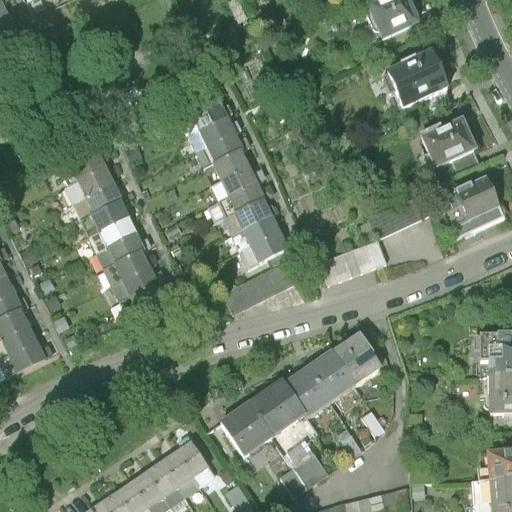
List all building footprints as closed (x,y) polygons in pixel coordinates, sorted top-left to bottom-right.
[(408,0),(380,0),(366,7),(382,41),(419,24),(408,0)] [(0,9),(0,29),(6,26),(8,25),(1,9),(0,9)] [(0,49),(14,42),(6,26),(0,29),(0,49)] [(0,49),(0,70),(26,58),(21,48),(18,49),(14,42),(0,49)] [(428,54),(385,75),(404,112),(446,92),(428,54)] [(204,134),(232,121),(225,107),(197,120),(204,134)] [(462,117),(420,136),(436,170),(478,151),(462,117)] [(238,135),(232,121),(204,134),(211,148),(238,135)] [(238,135),(211,148),(217,162),(242,150),(245,149),(238,135)] [(223,179),(250,166),(242,150),(217,162),(215,163),(223,179)] [(78,180),(106,167),(98,151),(71,164),(78,180)] [(250,166),(223,179),(230,195),(258,182),(250,166)] [(86,195),(113,183),(106,167),(78,180),(86,195)] [(449,225),(456,241),(474,233),(507,217),(493,188),(486,191),(478,195),(472,181),(454,189),(467,217),(449,225)] [(258,182),(230,195),(238,212),(262,200),(266,199),(258,182)] [(113,183),(86,195),(93,211),(118,200),(121,199),(113,183)] [(370,219),(379,239),(428,217),(419,197),(370,219)] [(91,213),(98,229),(126,216),(118,200),(93,211),(91,213)] [(243,230),(270,217),(262,200),(238,212),(235,213),(243,230)] [(106,245),(133,232),(126,216),(98,229),(106,245)] [(251,247),(278,234),(270,217),(243,230),(251,247)] [(141,249),(133,232),(106,245),(114,262),(140,249),(141,249)] [(286,251),(278,234),(251,247),(259,264),(286,251)] [(334,285),(387,265),(379,242),(326,261),(334,285)] [(112,262),(120,279),(148,266),(140,249),(114,262),(112,262)] [(275,263),(221,291),(232,312),(286,284),(275,263)] [(0,285),(8,281),(0,265),(0,285)] [(120,279),(128,296),(156,283),(148,266),(120,279)] [(0,305),(16,298),(8,281),(0,285),(0,305)] [(156,283),(128,296),(136,313),(164,300),(156,283)] [(511,291),(488,294),(490,310),(511,308),(511,291)] [(16,298),(0,305),(0,326),(25,314),(16,298)] [(0,326),(0,339),(3,345),(33,330),(25,314),(0,326)] [(11,361),(41,346),(33,330),(3,345),(11,361)] [(511,334),(487,335),(488,375),(511,374),(511,334)] [(370,337),(344,354),(366,386),(391,369),(370,337)] [(41,346),(11,361),(20,377),(49,362),(41,346)] [(344,354),(320,370),(341,402),(366,386),(344,354)] [(320,370),(296,386),(317,418),(341,402),(320,370)] [(511,374),(488,375),(489,415),(511,414),(511,374)] [(296,386),(263,408),(284,440),(317,418),(296,386)] [(263,408),(235,426),(256,458),(284,440),(263,408)] [(282,477),(294,497),(332,476),(311,440),(288,453),(297,469),(282,477)] [(204,441),(188,452),(206,478),(222,468),(204,441)] [(511,447),(487,449),(489,480),(489,483),(511,481),(511,447)] [(188,452),(173,462),(191,488),(206,478),(188,452)] [(173,462),(158,472),(176,498),(191,488),(173,462)] [(158,472),(144,481),(162,508),(176,498),(158,472)] [(489,480),(471,481),(472,511),(491,511),(489,483),(489,480)] [(144,481),(129,491),(142,511),(155,511),(162,508),(144,481)] [(511,511),(511,481),(489,483),(491,511),(511,511)] [(142,511),(129,491),(114,502),(120,511),(142,511)] [(395,511),(391,495),(324,511),(395,511)] [(99,511),(98,511),(120,511),(114,502),(99,511)]
